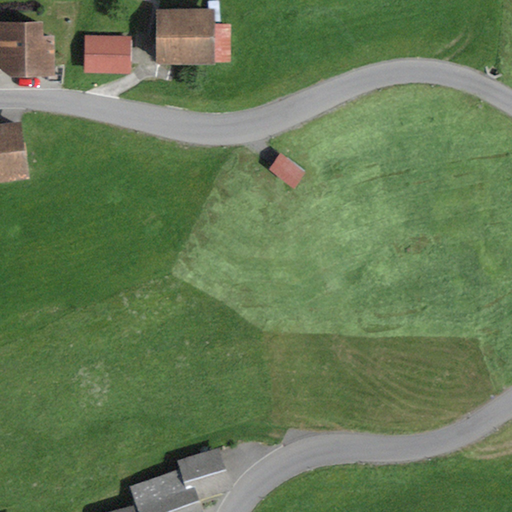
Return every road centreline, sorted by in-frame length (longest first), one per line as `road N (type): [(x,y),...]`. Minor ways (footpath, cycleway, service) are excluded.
road 1 (tertiary): [(511,104),(456,77),(424,72),(396,72),(259,125),(221,131),(0,101)]
road 2 (tertiary): [(237,511),(263,475),(326,449),(425,446),(511,404)]
